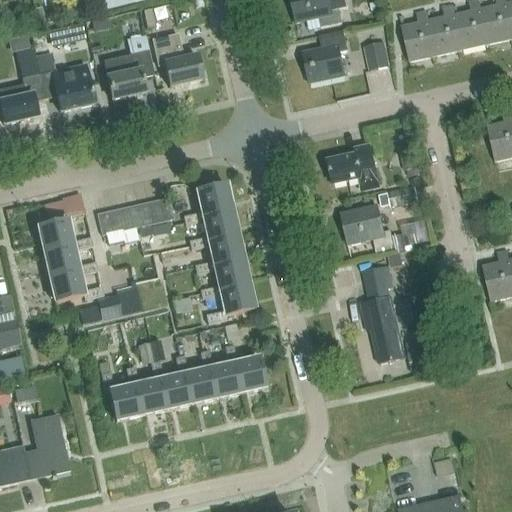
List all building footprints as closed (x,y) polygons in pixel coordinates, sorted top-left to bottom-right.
[(341,25),(338,11),(346,9),(344,0),(290,0),(297,25),(322,19),(324,29),(341,25)] [(511,41),(511,28),(507,6),(505,0),(494,0),(497,8),(481,12),(489,47),(511,41)] [(489,47),(481,12),(479,2),(468,4),(470,14),(455,17),(462,53),(489,47)] [(462,53),(455,17),(452,8),(442,10),(444,20),(428,23),(436,58),(462,53)] [(436,58),(428,23),(426,14),(416,16),(418,26),(401,29),(409,64),(436,58)] [(49,33),(52,49),(87,42),(84,26),(49,33)] [(340,55),(347,53),(343,34),(320,39),(322,50),(303,55),(309,85),(344,77),(340,55)] [(170,89),(203,82),(198,59),(184,62),(178,37),(153,43),(159,70),(166,69),(170,89)] [(370,69),(391,66),(387,42),(366,45),(370,69)] [(17,55),(23,81),(25,88),(0,93),(0,109),(4,126),(38,118),(35,103),(46,101),(36,59),(34,52),(17,55)] [(144,79),(155,77),(149,52),(104,63),(112,102),(147,94),(144,79)] [(59,72),(59,73),(56,74),(52,56),(36,59),(46,101),(57,98),(61,113),(95,106),(90,84),(86,66),(59,72)] [(511,160),(511,113),(502,115),(504,125),(487,129),(495,164),(511,160)] [(369,148),(357,151),(347,152),(346,153),(345,154),(344,156),(343,158),(344,160),(327,164),(332,187),(358,181),(360,193),(378,189),(369,148)] [(186,229),(204,225),(203,220),(233,212),(228,187),(197,194),(202,216),(184,220),(186,229)] [(387,194),(390,210),(418,204),(415,188),(387,194)] [(170,200),(159,203),(164,224),(175,222),(170,200)] [(159,203),(149,205),(154,226),(164,224),(159,203)] [(149,205),(139,207),(143,228),(154,226),(149,205)] [(139,207),(129,209),(133,231),(143,228),(139,207)] [(129,209),(118,212),(122,233),(133,231),(129,209)] [(393,245),(390,232),(382,234),(376,209),(341,216),(348,247),(372,242),(376,259),(406,253),(403,243),(393,245)] [(118,212),(107,214),(112,235),(122,233),(118,212)] [(203,220),(204,225),(207,240),(190,244),(191,253),(209,249),(208,244),(239,238),(233,212),(203,220)] [(112,235),(107,214),(98,216),(102,237),(112,235)] [(44,255),(74,249),(75,253),(92,249),(88,233),(71,236),(68,224),(38,230),(44,255)] [(405,244),(428,242),(427,224),(403,226),(405,244)] [(244,262),(239,238),(208,244),(209,249),(212,265),(195,269),(197,278),(214,274),(213,269),(244,262)] [(79,274),(80,278),(98,274),(96,265),(78,269),(75,253),(74,249),(44,255),(49,280),(79,274)] [(511,299),(511,272),(510,263),(508,253),(497,255),(500,265),(483,269),(490,304),(511,299)] [(403,268),(400,256),(387,259),(390,271),(403,268)] [(219,294),(250,287),(244,262),(213,269),(214,274),(218,289),(201,293),(203,302),(220,298),(219,294)] [(394,291),(388,268),(361,274),(368,304),(360,306),(367,334),(372,333),(379,366),(403,361),(390,300),(388,301),(387,292),(394,291)] [(84,294),(80,278),(79,274),(49,280),(55,305),(83,299),(84,303),(103,299),(101,290),(84,294)] [(255,312),(250,287),(219,294),(220,298),(223,314),(206,318),(208,327),(227,323),(226,319),(255,312)] [(136,289),(133,289),(116,293),(117,298),(99,302),(100,308),(78,312),(81,327),(141,314),(136,289)] [(8,298),(0,300),(0,318),(12,316),(8,298)] [(189,301),(173,304),(175,317),(192,313),(189,301)] [(0,322),(0,351),(21,347),(14,320),(0,322)] [(224,329),(227,345),(239,342),(236,327),(224,329)] [(405,346),(412,374),(424,371),(418,343),(405,346)] [(151,346),(155,365),(164,363),(159,344),(151,346)] [(142,368),(155,365),(151,346),(138,349),(142,368)] [(224,350),(229,368),(233,368),(240,397),(266,392),(259,362),(237,366),(233,349),(224,350)] [(233,368),(229,368),(212,372),(209,354),(200,356),(204,374),(208,373),(215,403),(240,397),(233,368)] [(175,362),(179,379),(183,378),(190,408),(215,403),(208,373),(204,374),(188,377),(184,359),(175,362)] [(20,361),(0,365),(0,382),(24,378),(20,361)] [(109,376),(106,365),(98,367),(100,378),(109,376)] [(183,378),(179,379),(163,383),(159,365),(150,367),(154,385),(159,384),(166,413),(190,408),(183,378)] [(125,372),(129,391),(134,390),(141,419),(166,413),(159,384),(154,385),(139,388),(135,370),(125,372)] [(134,390),(129,391),(113,394),(109,376),(100,378),(104,396),(109,395),(115,424),(141,419),(134,390)] [(14,392),(17,408),(37,404),(34,388),(14,392)] [(7,389),(0,390),(0,407),(5,407),(9,425),(16,423),(15,417),(12,400),(9,401),(7,389)] [(37,452),(24,455),(30,483),(70,474),(58,418),(30,424),(37,452)] [(22,449),(0,454),(0,489),(30,483),(24,455),(22,449)] [(464,511),(463,507),(461,507),(460,499),(403,511),(464,511)]
